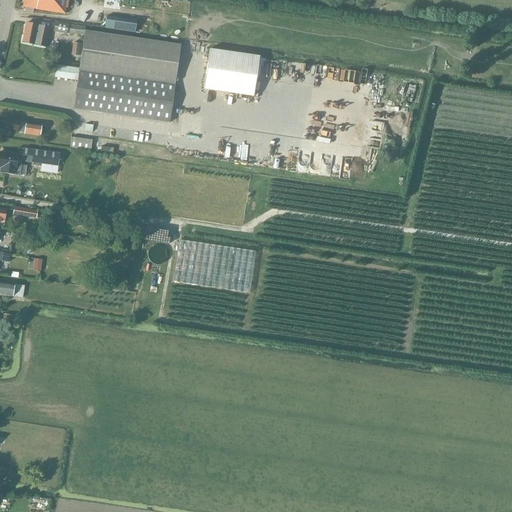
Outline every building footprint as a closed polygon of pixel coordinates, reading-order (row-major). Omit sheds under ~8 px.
[(24,11),(33,12),(34,9),(65,13),(66,7),(67,7),(68,0),(23,0),(22,7),(25,8),(24,11)] [(104,0),(103,8),(120,10),(120,0),(104,0)] [(107,16),(105,28),(135,33),(137,20),(107,16)] [(54,31),(66,33),(68,24),(56,22),(54,31)] [(23,43),(46,47),(50,28),(26,23),(23,43)] [(84,35),(84,32),(85,27),(69,25),(68,33),(84,35)] [(74,109),(168,122),(179,44),(85,31),(79,69),(56,65),(54,77),(78,80),(74,109)] [(203,90),(253,97),(259,56),(209,48),(203,90)] [(323,75),(325,66),(315,64),(313,72),(323,75)] [(241,113),(249,113),(249,102),(241,102),(241,113)] [(4,118),(2,131),(17,133),(17,132),(24,133),(26,123),(19,122),(19,120),(4,118)] [(24,133),(24,134),(41,137),(42,126),(26,123),(24,133)] [(69,136),(69,148),(90,149),(90,137),(87,137),(87,124),(74,123),(73,136),(69,136)] [(22,155),(21,161),(41,164),(58,166),(60,154),(59,153),(44,151),(23,149),(22,155)] [(0,168),(0,169),(0,172),(19,176),(21,164),(17,164),(18,155),(0,152),(0,168)] [(284,159),(283,169),(294,169),(294,159),(284,159)] [(13,214),(20,215),(27,216),(28,210),(14,208),(13,214)] [(255,252),(178,240),(172,282),(249,293),(255,252)] [(169,257),(170,254),(169,250),(168,248),(166,246),(164,245),(163,244),(159,243),(155,244),(153,245),(152,246),(149,250),(149,253),(149,257),(150,259),(151,260),(154,263),(157,264),(159,264),(162,264),(163,263),(165,262),(167,260),(169,257)] [(0,252),(0,261),(9,263),(10,254),(0,252)] [(0,293),(23,297),(24,286),(0,282),(0,293)]
